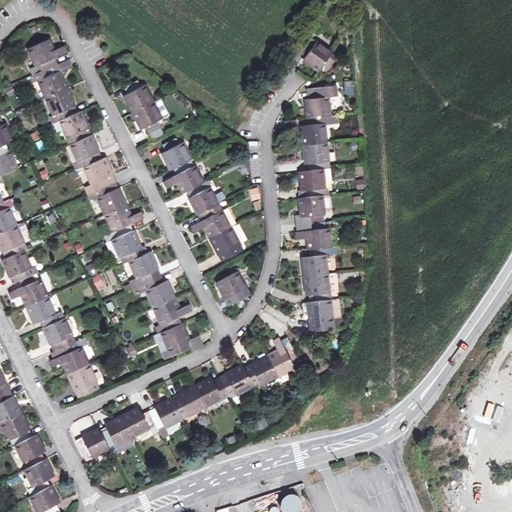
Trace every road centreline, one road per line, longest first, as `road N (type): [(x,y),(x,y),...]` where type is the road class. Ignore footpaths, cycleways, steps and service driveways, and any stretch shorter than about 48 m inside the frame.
road 1 (unclassified): [(70,36),(227,337)]
road 2 (residential): [(227,337),(257,304),(272,267),(277,237),(267,126),(294,74)]
road 3 (secondary): [(386,426),(298,459),(247,468),(144,511)]
road 4 (secondary): [(511,271),(424,395),(386,426)]
road 5 (residential): [(53,422),(227,337)]
